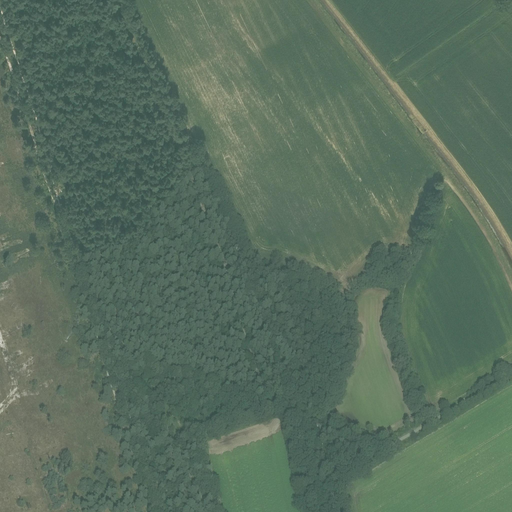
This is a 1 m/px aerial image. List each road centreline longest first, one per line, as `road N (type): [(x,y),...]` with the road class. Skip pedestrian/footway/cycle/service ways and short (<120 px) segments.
road 1 (track): [(153,511),(0,30)]
road 2 (track): [(98,343),(384,446)]
road 3 (residential): [(511,371),(316,487),(310,511)]
